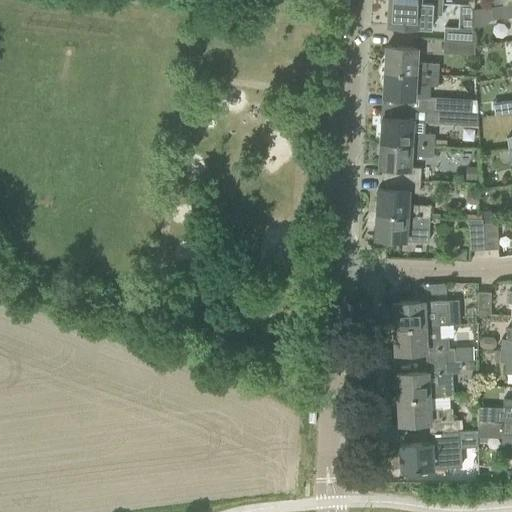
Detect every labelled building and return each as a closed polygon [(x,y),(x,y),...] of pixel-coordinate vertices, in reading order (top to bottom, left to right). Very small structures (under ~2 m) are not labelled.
[(419,27),(433,28),(434,14),(442,14),(443,3),(390,0),(388,26),(419,28),(419,27)] [(511,3),(504,5),(492,7),(493,18),(507,16),(511,22),(511,3)] [(475,42),(475,29),(445,27),(445,40),(475,42)] [(445,40),(444,53),(476,55),(475,42),(445,40)] [(385,71),(438,74),(439,63),(417,62),(418,47),(387,46),(385,71)] [(430,97),(431,86),(438,86),(438,74),(385,71),(384,97),(394,97),(394,107),(458,111),(472,112),(473,99),(430,97)] [(381,142),(434,145),(435,134),(413,133),(413,121),(457,124),(458,111),(394,107),(393,117),(383,117),(381,142)] [(390,178),(421,181),(422,168),(411,167),(411,156),(434,157),(434,145),(381,142),(380,168),(391,168),(390,178)] [(467,167),(467,180),(477,181),(478,167),(467,167)] [(408,204),(409,192),(420,194),(421,181),(390,178),(390,188),(378,188),(377,213),(430,217),(431,205),(408,204)] [(406,240),(428,242),(429,228),(430,217),(377,213),(375,239),(406,240)] [(469,244),(484,243),(482,224),(482,216),(468,215),(469,244)] [(484,249),(499,248),(497,223),(482,224),(484,243),(484,249)] [(446,293),(446,284),(435,284),(435,294),(446,293)] [(492,292),(479,292),(478,314),(491,314),(492,292)] [(393,302),(394,328),(439,325),(439,313),(448,312),(447,300),(424,301),(424,300),(393,302)] [(395,353),(427,351),(428,361),(455,360),(455,349),(449,349),(449,337),(441,338),(440,325),(439,325),(394,328),(395,353)] [(511,328),(508,328),(508,340),(503,340),(502,352),(511,352),(511,328)] [(502,361),(507,362),(506,374),(511,373),(511,352),(502,352),(502,361)] [(398,398),(429,397),(441,396),(441,383),(451,382),(450,372),(456,371),(455,360),(428,361),(428,371),(397,373),(398,398)] [(465,362),(465,372),(473,372),(473,362),(465,362)] [(430,423),(431,433),(459,431),(459,420),(453,420),(452,408),(430,410),(429,397),(398,398),(399,424),(430,423)] [(511,399),(505,399),(504,411),(498,411),(497,422),(502,422),(511,422),(511,399)] [(511,422),(502,422),(501,432),(511,432),(510,446),(500,445),(499,457),(511,457),(511,422)] [(460,442),(459,431),(431,433),(432,442),(432,444),(460,442)] [(433,455),(432,444),(432,442),(401,444),(402,470),(434,468),(433,467),(457,466),(457,454),(433,455)]
